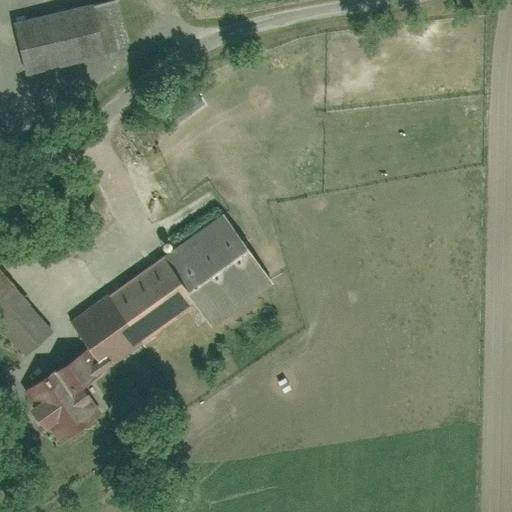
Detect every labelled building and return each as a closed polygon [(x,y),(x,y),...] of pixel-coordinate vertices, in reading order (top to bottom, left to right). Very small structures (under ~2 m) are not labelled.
[(96,0),(17,18),(29,69),(108,51),(96,0)] [(97,0),(96,0),(108,51),(131,46),(120,0),(97,0)] [(172,128),(206,103),(192,85),(159,109),(172,128)] [(229,216),(170,253),(201,300),(215,322),(274,285),(229,216)] [(145,337),(201,300),(170,253),(114,290),(145,337)] [(53,325),(0,260),(0,328),(20,352),(53,325)] [(104,363),(145,337),(114,290),(73,317),(90,343),(104,363)] [(104,363),(90,343),(27,385),(61,438),(107,408),(85,375),(104,363)]
